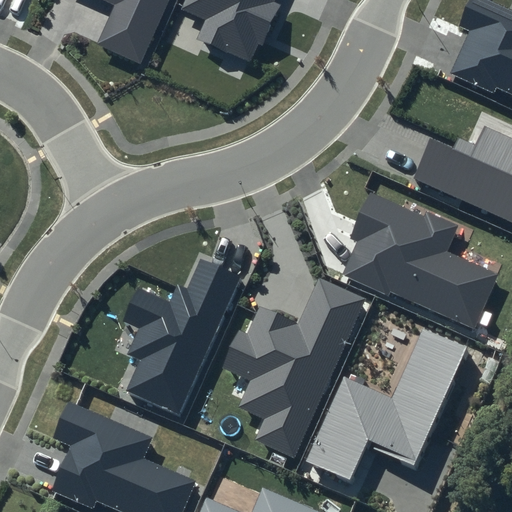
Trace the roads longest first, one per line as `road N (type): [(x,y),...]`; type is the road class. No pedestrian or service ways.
road 1 (residential): [(387,0),(344,90),(295,140),(107,214)]
road 2 (residential): [(107,214),(42,282),(0,372)]
road 3 (residential): [(107,214),(33,91),(0,73)]
